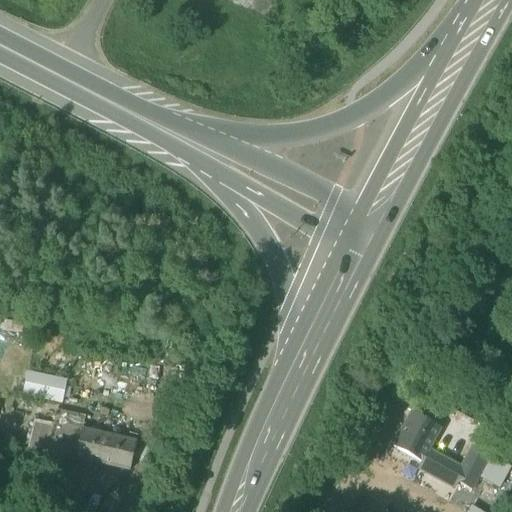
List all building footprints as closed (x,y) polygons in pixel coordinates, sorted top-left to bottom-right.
[(27,373),(22,399),(63,406),(68,380),(27,373)] [(67,429),(83,433),(86,418),(57,411),(54,426),(52,435),(65,438),(67,429)] [(472,449),(461,469),(429,452),(440,431),(411,415),(393,449),(421,464),(458,484),(472,492),(479,479),(490,458),(472,449)] [(52,435),(54,426),(35,421),(26,460),(46,465),(49,452),(52,435)] [(61,455),(77,458),(83,433),(67,429),(65,438),(61,455)] [(137,445),(83,433),(77,458),(131,470),(137,445)] [(49,452),(61,455),(65,438),(52,435),(49,452)] [(510,469),(490,458),(479,479),(499,490),(510,469)] [(458,484),(421,464),(417,471),(455,491),(458,484)]
